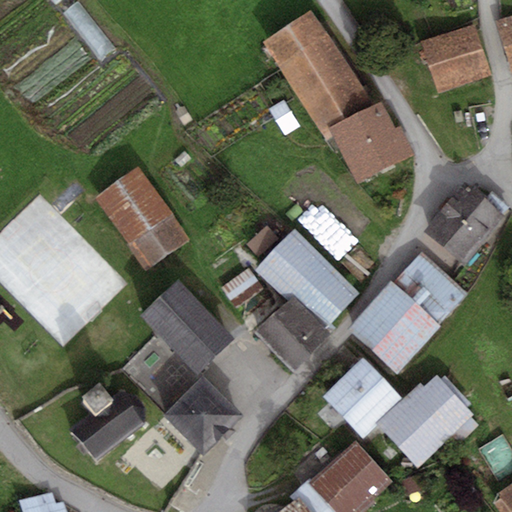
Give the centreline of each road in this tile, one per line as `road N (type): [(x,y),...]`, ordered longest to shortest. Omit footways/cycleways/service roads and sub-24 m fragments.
road 1 (residential): [(214,511),(244,443),(375,288),(440,178),(492,166),(502,133),(501,83)]
road 2 (track): [(440,178),(327,0)]
